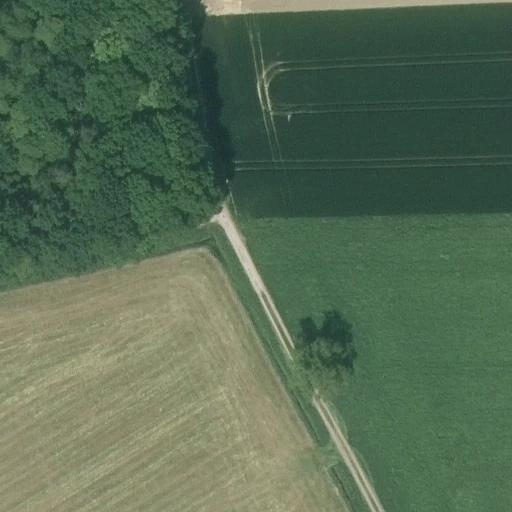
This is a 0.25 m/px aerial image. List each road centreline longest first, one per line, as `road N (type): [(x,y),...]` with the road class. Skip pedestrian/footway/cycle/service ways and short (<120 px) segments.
road 1 (track): [(224,219),(375,511)]
road 2 (track): [(0,270),(224,219)]
road 3 (track): [(177,0),(209,197),(224,219)]
